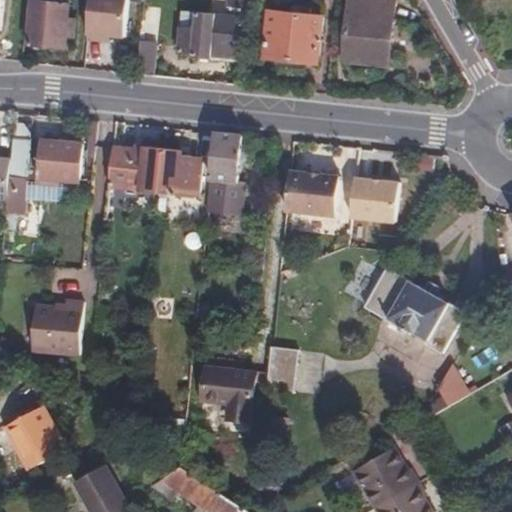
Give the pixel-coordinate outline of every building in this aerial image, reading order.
[(95,0),(92,40),(107,42),(108,37),(129,38),(133,0),(95,0)] [(230,0),(229,8),(232,8),(231,16),(217,15),(212,13),(185,11),(181,51),(196,53),(195,58),(214,59),(214,53),(241,57),(242,55),(247,0),(230,0)] [(247,0),(242,55),(258,57),(263,0),(267,0),(274,0),(273,0),(247,0)] [(394,4),(353,0),(350,0),(345,62),(389,66),(394,4)] [(72,6),(37,2),(32,44),(68,47),(72,6)] [(325,17),(274,13),(269,59),(320,63),(325,17)] [(161,43),(144,41),(140,75),(157,77),(161,43)] [(212,130),(208,178),(234,181),(241,132),(212,130)] [(28,138),(10,136),(8,157),(4,200),(3,211),(20,213),(28,138)] [(80,143),(40,138),(37,175),(77,178),(80,143)] [(126,187),(156,190),(160,148),(141,146),(141,149),(111,146),(107,184),(126,187)] [(160,148),(156,190),(198,194),(201,157),(181,155),(180,150),(160,148)] [(0,156),(0,199),(4,200),(8,157),(0,156)] [(338,173),(288,167),(283,207),(333,212),(338,173)] [(401,222),(403,178),(356,176),(354,220),(401,222)] [(387,267),(365,303),(407,329),(408,327),(429,340),(425,345),(439,354),(465,312),(387,267)] [(62,309),(32,306),(28,347),(77,352),(83,300),(63,298),(62,309)] [(269,344),(264,388),(289,391),(295,349),(269,344)] [(253,368),(204,363),(200,395),(227,398),(225,415),(248,417),(253,368)] [(446,393),(429,401),(435,413),(473,394),(459,365),(438,376),(446,393)] [(41,405),(3,426),(27,468),(65,446),(41,405)] [(289,437),(291,417),(272,416),(271,436),(289,437)] [(511,422),(499,430),(505,442),(511,438),(511,422)] [(377,505),(417,482),(395,446),(356,470),(377,505)] [(93,511),(94,511),(124,495),(104,460),(73,477),(93,511)] [(179,463),(157,476),(206,506),(226,494),(179,463)] [(260,488),(279,491),(282,476),(262,473),(260,488)] [(434,511),(417,482),(377,505),(380,511),(434,511)] [(226,494),(206,506),(215,511),(254,511),(252,511),(226,494)] [(124,495),(94,511),(111,511),(128,502),(124,495)]
